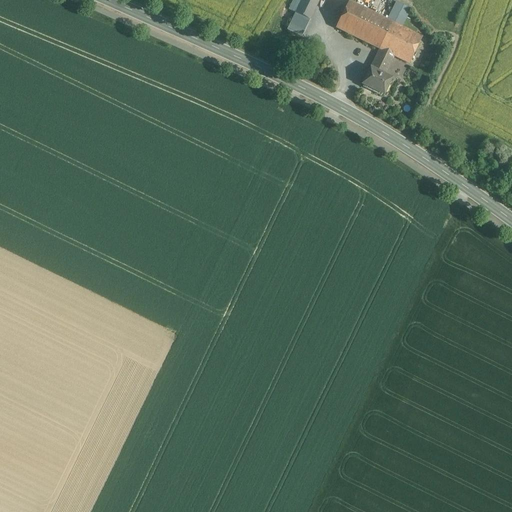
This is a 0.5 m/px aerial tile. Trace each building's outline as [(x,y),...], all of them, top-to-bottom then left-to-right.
[(302,0),(293,0),(289,9),(296,12),(302,0)] [(302,0),(296,12),(310,19),(319,0),(302,0)] [(388,20),(348,1),(336,28),(382,49),(394,55),(409,62),(422,36),(402,27),(388,20)] [(411,9),(396,2),(388,20),(402,27),(411,9)] [(310,19),(296,12),(288,30),(302,37),(310,19)] [(305,43),(298,58),(304,61),(308,53),(311,46),(305,43)] [(382,49),(373,68),(372,67),(364,84),(385,94),(393,77),(386,74),(394,55),(382,49)] [(313,56),(308,53),(304,61),(309,63),(313,56)]
